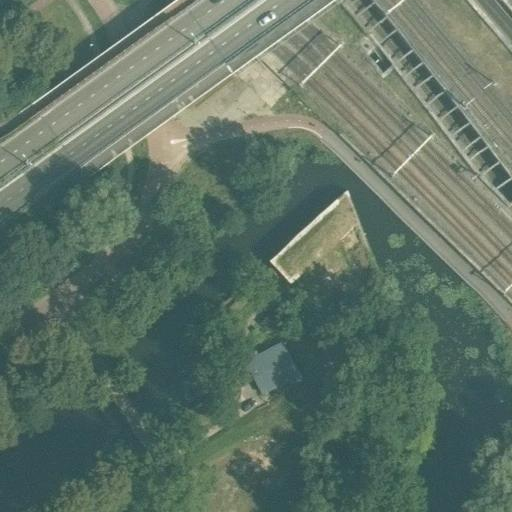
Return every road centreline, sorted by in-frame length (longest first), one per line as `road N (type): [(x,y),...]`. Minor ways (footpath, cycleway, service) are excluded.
road 1 (residential): [(98,0),(116,25),(160,146),(154,192),(136,230),(105,263),(0,331)]
road 2 (primary): [(0,205),(285,0)]
road 3 (primary): [(224,0),(0,161)]
road 4 (track): [(250,407),(210,327),(276,270)]
road 5 (track): [(133,492),(250,407)]
